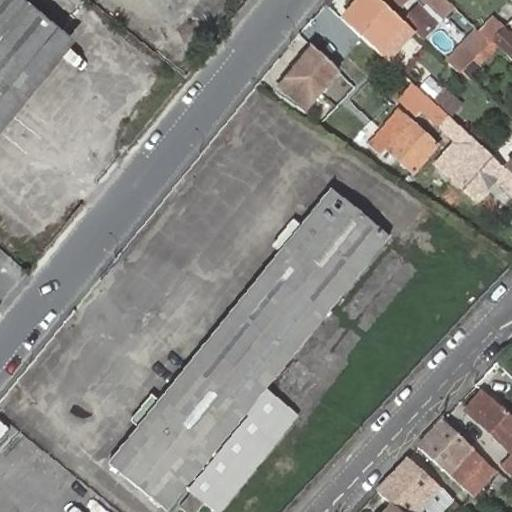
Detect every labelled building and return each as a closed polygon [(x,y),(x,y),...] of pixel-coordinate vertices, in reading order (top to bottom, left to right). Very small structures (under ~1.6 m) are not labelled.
[(0,0),(0,94),(58,25),(27,0),(0,0)] [(379,54),(405,24),(378,0),(360,0),(342,21),(351,29),(379,54)] [(447,2),(445,0),(387,0),(399,10),(408,0),(427,0),(438,11),(447,2)] [(387,61),(414,32),(405,24),(379,54),(387,61)] [(511,37),(502,28),(491,40),(489,42),(489,43),(498,50),(498,51),(511,63),(511,37)] [(481,34),(471,45),(480,53),(489,43),(489,42),(481,34)] [(458,72),(460,74),(461,72),(479,54),(480,53),(471,45),(467,41),(447,62),(458,72)] [(479,54),(487,62),(498,50),(489,43),(480,53),(479,54)] [(312,47),(277,90),(307,110),(339,72),(330,63),(312,47)] [(503,78),(509,83),(511,79),(511,71),(511,70),(503,78)] [(397,102),(412,114),(422,102),(427,97),(412,84),(397,102)] [(442,90),(432,102),(450,119),(460,106),(442,90)] [(511,194),(511,175),(507,171),(503,168),(478,144),(450,119),(432,102),(427,97),(422,102),(426,106),(421,111),(467,153),(462,158),(453,150),(440,165),(449,173),(448,175),(477,201),(496,180),(511,194)] [(396,158),(413,174),(438,146),(398,111),(390,121),(402,131),(394,140),(383,130),(369,145),(381,155),(386,150),(396,158)] [(390,121),(383,130),(394,140),(402,131),(390,121)] [(388,166),(396,158),(386,150),(381,155),(378,159),(388,166)] [(138,427),(109,464),(168,511),(391,237),(331,189),(160,401),(138,427)] [(206,501),(219,511),(296,415),(269,393),(192,489),(193,490),(206,501)] [(511,418),(484,393),(467,412),(481,424),(511,452),(511,455),(502,466),(511,474),(511,418)] [(131,421),(138,427),(160,401),(152,395),(131,421)] [(443,420),(418,447),(462,489),(474,494),(495,471),(472,448),(443,420)] [(511,455),(511,452),(481,424),(470,436),(502,466),(511,455)] [(408,458),(378,491),(393,505),(395,507),(400,511),(416,511),(439,487),(408,458)] [(416,511),(435,511),(436,511),(444,492),(439,487),(416,511)] [(187,511),(197,511),(206,501),(193,490),(180,506),(187,511)]
